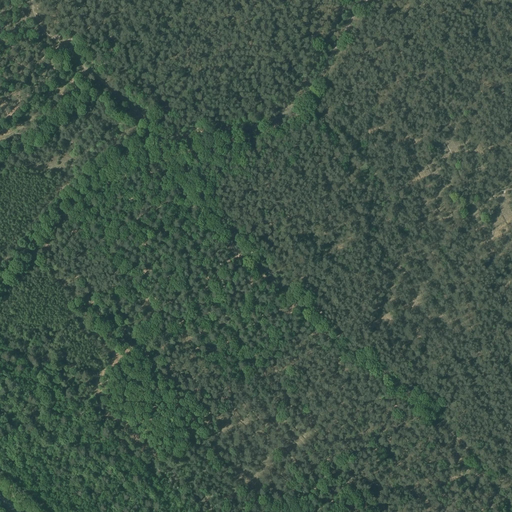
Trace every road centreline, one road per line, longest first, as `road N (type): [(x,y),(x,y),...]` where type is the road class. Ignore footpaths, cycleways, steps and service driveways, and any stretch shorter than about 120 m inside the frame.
road 1 (track): [(474,458),(411,389),(238,232),(164,142)]
road 2 (track): [(368,0),(307,94),(260,127),(164,142)]
road 3 (track): [(164,142),(61,46),(32,0)]
